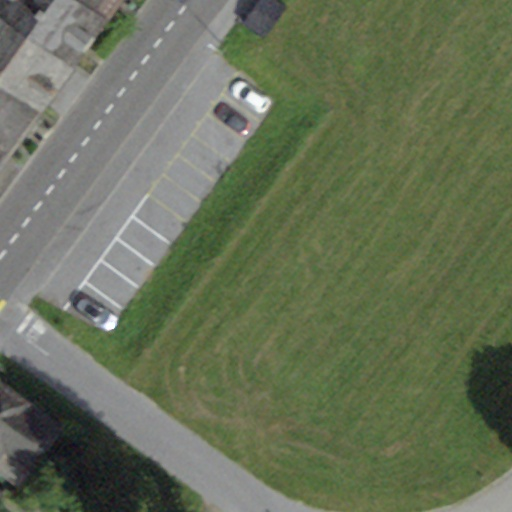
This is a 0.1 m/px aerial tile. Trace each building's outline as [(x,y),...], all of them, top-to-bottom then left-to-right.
[(0,0),(0,6),(71,57),(103,12),(85,0),(0,0)] [(85,0),(103,12),(112,0),(85,0)] [(273,0),(266,0),(251,23),(269,35),(287,9),(273,0)] [(0,76),(36,104),(71,57),(0,6),(0,76)] [(0,153),(36,104),(0,76),(0,153)] [(0,383),(0,467),(17,480),(57,427),(0,383)]
